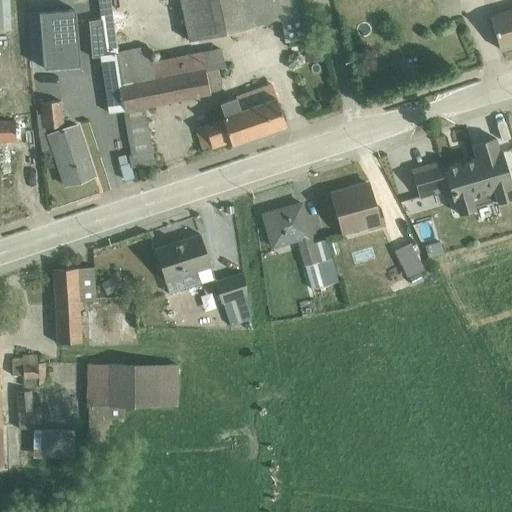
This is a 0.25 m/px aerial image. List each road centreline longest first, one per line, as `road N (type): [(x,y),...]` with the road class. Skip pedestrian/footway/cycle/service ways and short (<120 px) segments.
road 1 (residential): [(0,251),(357,134)]
road 2 (unknown): [(174,172),(171,114),(262,75),(279,75),(303,130)]
road 3 (residential): [(357,134),(511,84)]
road 4 (residential): [(322,0),(357,134)]
